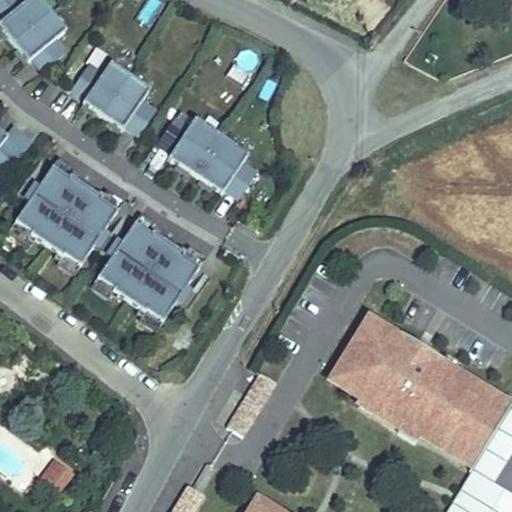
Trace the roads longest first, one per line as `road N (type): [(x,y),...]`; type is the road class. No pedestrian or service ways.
road 1 (unclassified): [(181,417),(346,136)]
road 2 (residential): [(0,275),(181,417)]
road 3 (residential): [(511,78),(393,128),(346,136)]
road 4 (unclassified): [(351,82),(320,52),(232,0)]
